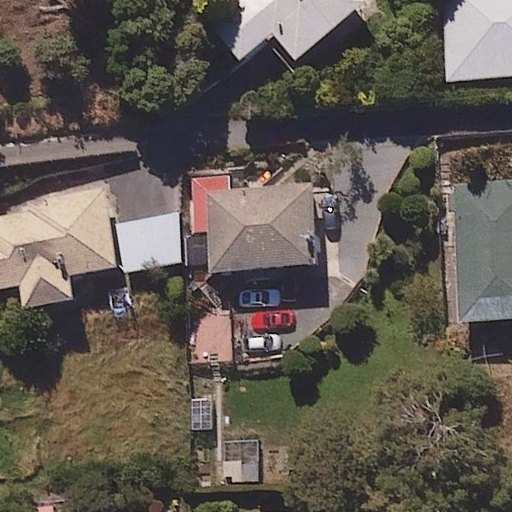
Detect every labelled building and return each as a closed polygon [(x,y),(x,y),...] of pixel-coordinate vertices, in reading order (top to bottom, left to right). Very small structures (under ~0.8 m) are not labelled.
[(372,5),(367,0),(194,0),(193,1),(246,63),(278,35),(302,64),(372,5)] [(511,79),(511,0),(450,0),(455,83),(511,79)] [(265,176),(196,178),(197,230),(211,229),(212,273),(321,270),(319,175),(265,176)] [(511,322),(511,183),(457,188),(466,325),(511,322)] [(183,220),(116,228),(112,188),(0,201),(0,292),(28,289),(31,310),(80,304),(77,277),(122,272),(188,263),(183,220)] [(235,361),(233,293),(192,294),(194,362),(235,361)] [(264,483),(262,442),(222,443),(224,485),(264,483)]
